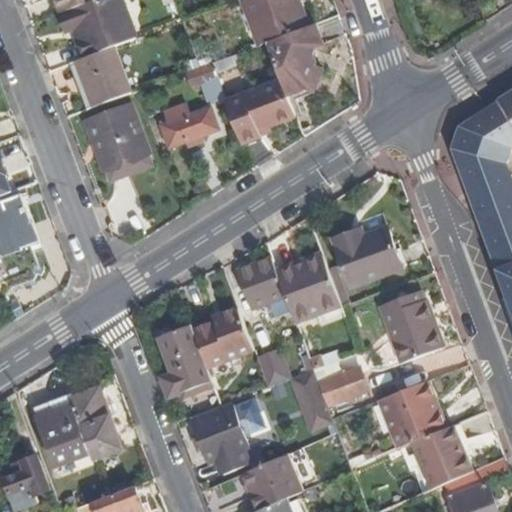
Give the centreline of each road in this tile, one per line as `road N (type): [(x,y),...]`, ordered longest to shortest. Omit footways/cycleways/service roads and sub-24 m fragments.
road 1 (secondary): [(110,300),(407,110)]
road 2 (residential): [(0,4),(110,300)]
road 3 (residential): [(511,389),(407,110)]
road 4 (residential): [(189,511),(110,300)]
road 5 (secondary): [(0,370),(110,300)]
road 6 (secondary): [(407,110),(511,43)]
